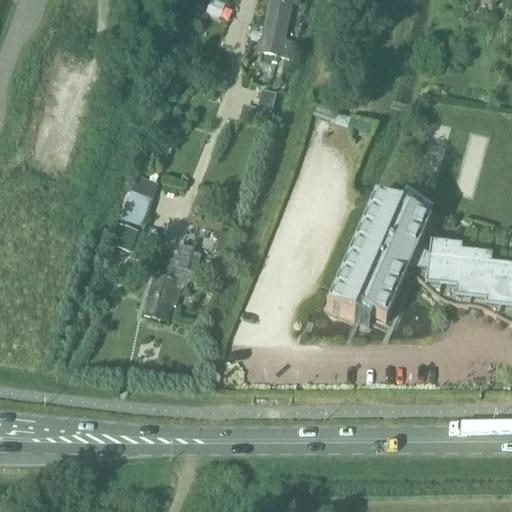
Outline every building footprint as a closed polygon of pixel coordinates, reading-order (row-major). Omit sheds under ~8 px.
[(289,62),(292,48),(282,46),(291,0),(270,0),(262,41),(265,42),(262,57),(289,62)] [(275,99),(261,96),(257,110),(271,114),(275,99)] [(239,123),(266,130),(270,117),(243,110),(239,123)] [(141,235),(152,207),(131,198),(120,226),(141,235)] [(511,270),(489,267),(489,266),(458,262),(459,253),(427,249),(420,246),(432,218),(404,206),(400,214),(373,202),(325,311),(368,330),(372,321),(384,326),(405,278),(406,278),(406,277),(414,282),(419,287),(422,290),(425,294),(426,295),(430,299),(434,301),(438,304),(443,306),(448,308),(452,310),(457,311),(462,311),(471,312),(476,313),(480,314),(487,317),(492,319),(501,324),(504,326),(511,329),(511,270)] [(154,279),(143,317),(165,323),(170,309),(175,310),(180,294),(185,291),(195,277),(196,274),(200,260),(192,258),(194,254),(178,249),(173,265),(164,262),(162,270),(159,270),(156,279),(154,279)]
